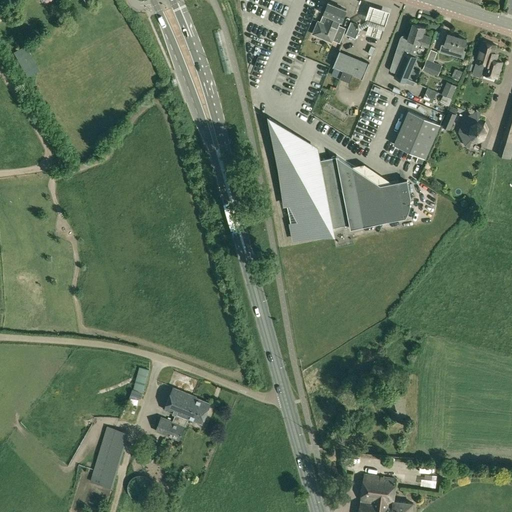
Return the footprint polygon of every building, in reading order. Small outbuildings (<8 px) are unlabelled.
[(328,2),(321,18),(339,25),(341,21),(342,21),(347,10),(328,2)] [(391,12),(369,4),(368,12),(366,17),(369,22),(365,32),(381,37),(384,24),(387,24),(389,18),(391,12)] [(333,40),(340,43),(346,28),(339,25),(321,18),(320,22),(318,21),(313,34),(332,42),(333,40)] [(346,34),(356,38),(360,29),(358,25),(355,23),(351,22),(352,21),(351,21),(346,34)] [(408,82),(413,84),(419,70),(413,68),(418,57),(415,56),(419,44),(428,47),(432,36),(423,34),(425,27),(413,23),(409,37),(403,35),(401,37),(390,69),(391,71),(396,72),(394,77),(407,82),(408,82)] [(439,51),(463,58),(465,51),(463,50),(466,39),(448,34),(445,44),(441,43),(439,51)] [(483,74),(497,78),(502,62),(496,60),(497,55),(493,54),(496,45),(483,41),(475,68),(473,74),(480,76),(483,74)] [(430,72),(438,76),(442,65),(433,61),(437,52),(431,49),(427,59),(426,59),(422,69),(430,72)] [(344,80),(350,82),(353,74),(362,78),(363,79),(370,62),(369,62),(369,63),(354,56),(341,51),(341,50),(340,50),(333,66),(335,67),(343,70),(340,78),(344,80)] [(331,74),(340,78),(343,70),(335,67),(331,74)] [(454,77),(459,79),(462,72),(458,70),(454,77)] [(441,94),(451,98),(457,86),(447,81),(441,94)] [(382,100),(386,88),(377,86),(374,98),(382,100)] [(437,91),(428,87),(423,99),(432,103),(437,91)] [(367,109),(363,120),(373,124),(377,113),(367,109)] [(394,144),(427,158),(441,124),(408,110),(394,144)] [(442,126),(451,130),(457,114),(456,113),(449,110),(442,126)] [(511,110),(499,154),(511,158),(511,155),(511,110)] [(466,145),(471,143),(473,138),(479,140),(480,140),(486,137),(489,130),(485,123),(479,121),(480,116),(477,112),(464,118),(460,132),(466,145)] [(271,120),(294,239),(335,231),(334,226),(350,223),(351,228),(406,217),(409,211),(411,204),(411,200),(411,196),(408,182),(399,183),(399,181),(381,185),(337,155),(337,156),(329,158),(321,159),(319,150),(271,120)] [(363,124),(358,134),(367,137),(371,128),(363,124)] [(369,375),(384,383),(389,372),(375,365),(369,375)] [(130,395),(141,399),(143,392),(149,369),(139,367),(133,389),(130,395)] [(175,413),(188,418),(202,423),(210,403),(197,397),(173,387),(164,409),(175,413)] [(390,406),(393,419),(406,416),(401,392),(386,395),(388,407),(390,406)] [(156,430),(179,440),(185,426),(188,418),(175,413),(172,421),(161,417),(156,430)] [(90,481),(113,488),(129,432),(107,426),(90,481)] [(148,460),(156,462),(158,456),(155,455),(159,446),(154,444),(152,450),(139,445),(135,455),(142,457),(141,459),(148,461),(148,460)] [(411,511),(413,503),(394,500),(396,486),(396,478),(364,474),(363,481),(358,511),(411,511)] [(128,485),(128,486),(128,487),(128,488),(128,489),(128,490),(128,491),(128,492),(129,493),(129,494),(130,495),(131,496),(132,497),(133,498),(134,499),(136,500),(137,500),(139,500),(141,500),(142,500),(143,500),(144,500),(146,499),(148,498),(149,497),(150,496),(151,495),(151,494),(152,493),(152,492),(153,491),(153,489),(153,488),(153,487),(153,486),(153,485),(153,484),(152,483),(152,482),(151,481),(151,480),(150,479),(149,478),(148,478),(147,477),(145,476),(143,475),(142,475),(141,475),(139,475),(138,475),(137,475),(135,476),(134,477),(133,477),(132,478),(131,479),(130,480),(130,481),(129,481),(129,482),(128,483),(128,485)]
